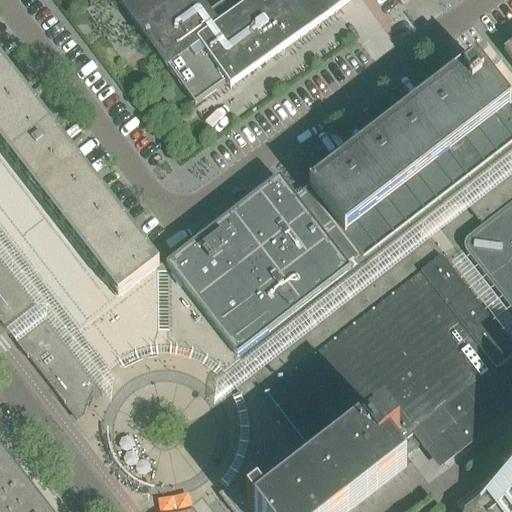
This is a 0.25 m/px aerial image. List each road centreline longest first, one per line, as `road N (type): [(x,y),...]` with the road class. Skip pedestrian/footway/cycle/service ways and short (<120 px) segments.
road 1 (residential): [(174,223),(485,0)]
road 2 (residential): [(174,223),(1,0)]
road 3 (residential): [(105,511),(0,373)]
